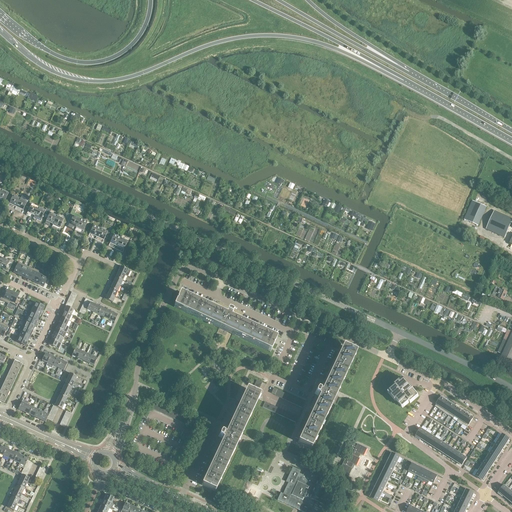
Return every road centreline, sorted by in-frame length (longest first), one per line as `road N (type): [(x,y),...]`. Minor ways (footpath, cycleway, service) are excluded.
road 1 (tertiary): [(399,332),(0,148)]
road 2 (trunk): [(0,32),(44,68),(86,81),(134,76),(218,43),(270,36),(325,44),(406,79)]
road 3 (residential): [(221,282),(193,269),(178,274),(144,344),(118,432)]
road 4 (trunk): [(150,0),(140,34),(98,62),(52,53),(0,15)]
road 5 (trunk): [(254,0),(406,79)]
road 6 (residential): [(485,494),(405,434),(439,381)]
road 7 (trunk): [(412,74),(276,0)]
road 8 (trunk): [(412,74),(308,0)]
road 9 (tertiary): [(511,388),(399,332)]
road 10 (trunk): [(406,79),(511,140)]
road 11 (unclassified): [(274,375),(307,391),(327,347),(294,332)]
